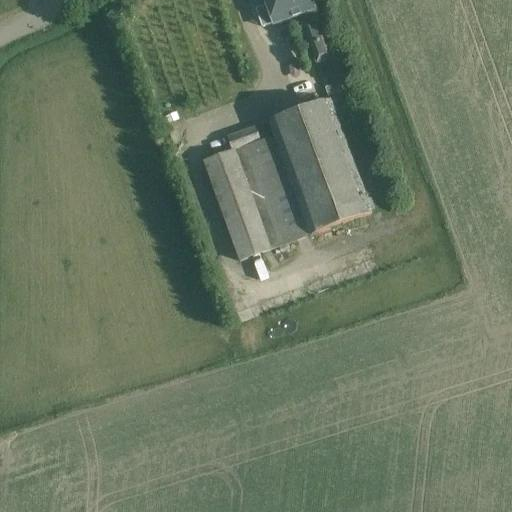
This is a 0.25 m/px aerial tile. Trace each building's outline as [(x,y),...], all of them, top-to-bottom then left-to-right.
[(330,56),(311,0),(264,0),(267,9),(257,12),(263,29),(273,25),(274,28),(299,19),(315,67),(337,60),(335,55),(330,56)] [(268,48),(276,57),(287,49),(280,39),(268,48)] [(340,85),(326,90),(331,102),(345,97),(340,85)] [(233,153),(204,164),(240,265),(373,217),(365,196),(331,102),(228,139),(233,153)] [(172,142),(192,134),(186,119),(166,128),(172,142)] [(339,288),(368,280),(365,269),(336,277),(339,288)]
